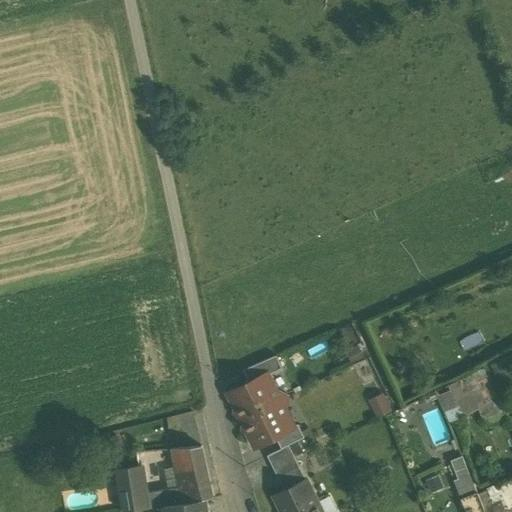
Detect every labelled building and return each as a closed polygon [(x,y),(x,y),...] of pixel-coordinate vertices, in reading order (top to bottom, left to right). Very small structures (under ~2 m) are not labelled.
[(275,355),(242,370),(249,383),(266,374),(266,375),(281,368),(275,355)] [(483,368),(463,377),(464,379),(449,386),(451,389),(439,395),(445,409),(444,409),(451,423),(478,409),(486,428),(508,419),(498,395),(497,396),(483,368)] [(249,383),(229,392),(237,408),(236,412),(240,414),(242,419),(279,401),(266,375),(266,374),(249,383)] [(385,391),(371,398),(380,416),(394,409),(385,391)] [(279,401),(242,419),(245,424),(244,428),(248,430),(256,446),(276,436),(293,427),(292,427),(279,401)] [(293,427),(276,436),(282,448),(289,444),(304,437),(297,424),(292,427),(293,427)] [(282,448),(267,455),(273,467),(295,456),(289,444),(282,448)] [(201,445),(173,448),(180,472),(183,486),(178,487),(182,503),(186,502),(187,503),(207,498),(214,496),(201,445)] [(452,459),(462,489),(475,485),(465,455),(452,459)] [(295,456),(273,467),(278,477),(283,474),(299,466),(295,456)] [(142,464),(117,468),(123,511),(148,508),(146,493),(142,464)] [(299,466),(283,474),(289,486),(306,478),(299,466)] [(322,511),(306,478),(289,486),(274,494),(282,511),(322,511)] [(511,481),(497,488),(502,500),(485,507),(487,511),(509,511),(508,510),(511,508),(511,481)] [(178,487),(146,493),(148,508),(163,506),(182,503),(178,487)] [(485,511),(477,491),(461,498),(466,511),(485,511)] [(182,503),(163,506),(164,511),(209,511),(207,498),(187,503),(186,502),(182,503)]
